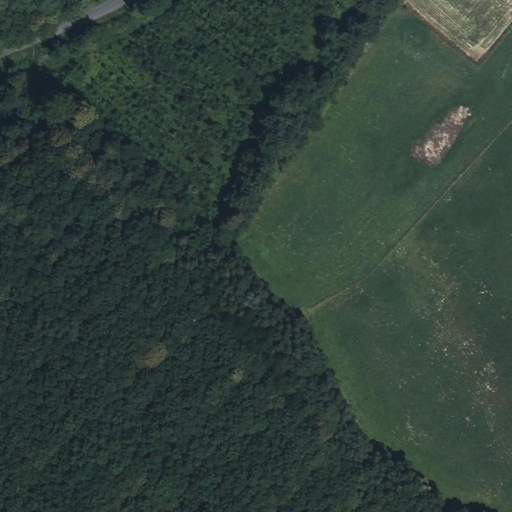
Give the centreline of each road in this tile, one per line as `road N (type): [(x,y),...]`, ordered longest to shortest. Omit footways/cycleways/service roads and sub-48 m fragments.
road 1 (track): [(369,511),(193,290),(168,232),(68,121),(40,135),(0,176)]
road 2 (tertiary): [(0,54),(120,0)]
